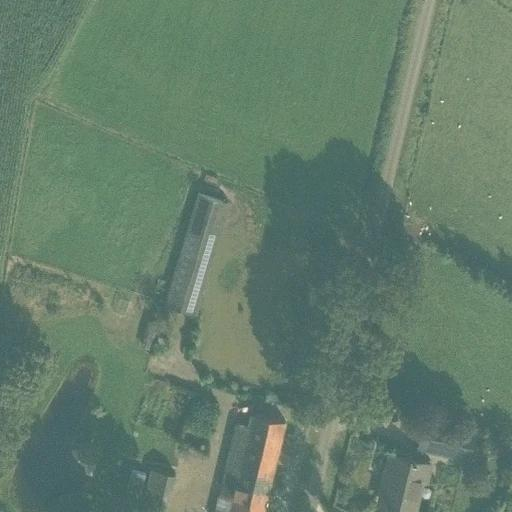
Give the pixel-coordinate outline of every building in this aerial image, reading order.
[(228,204),(196,194),(162,305),(194,315),(228,204)] [(263,511),(284,421),(265,416),(252,413),(248,426),(236,423),(215,511),(263,511)] [(418,448),(467,460),(466,465),(478,468),(483,447),(473,445),(477,429),(425,417),(418,448)] [(395,508),(401,509),(412,511),(420,478),(427,480),(431,464),(409,459),(389,454),(385,472),(389,473),(381,505),(390,507),(395,509),(395,508)] [(150,468),(141,511),(167,511),(176,473),(150,468)]
